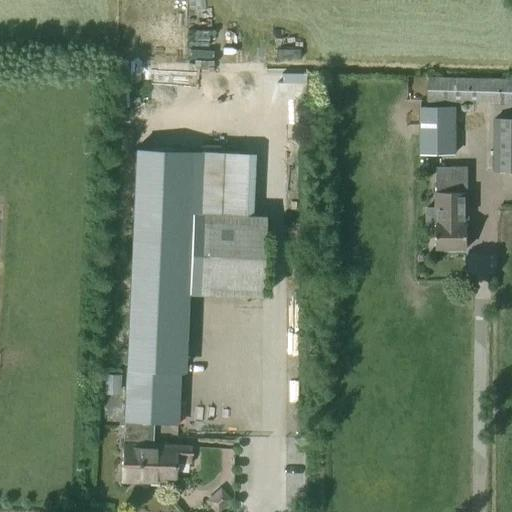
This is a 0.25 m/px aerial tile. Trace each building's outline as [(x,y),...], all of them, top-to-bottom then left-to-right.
[(268,0),(268,10),(283,11),(283,0),(268,0)] [(511,80),(455,78),(454,103),(511,104),(511,80)] [(444,109),(419,109),(418,135),(459,136),(459,121),(444,121),(444,109)] [(201,134),(200,111),(189,111),(190,135),(201,134)] [(511,125),(493,125),(494,177),(511,176),(511,125)] [(130,213),(125,295),(132,295),(182,298),(258,300),(262,219),(196,216),(198,154),(146,151),(143,213),(130,213)] [(200,153),(197,215),(243,217),(245,155),(200,153)] [(467,173),(427,172),(427,209),(437,209),(437,224),(435,224),(436,250),(468,250),(468,224),(465,224),(465,208),(468,208),(467,173)] [(126,323),(119,486),(173,488),(174,465),(188,466),(189,449),(138,448),(139,427),(176,428),(182,298),(132,295),(131,323),(126,323)] [(121,375),(104,375),(104,388),(121,388),(121,375)] [(205,502),(214,511),(219,511),(232,500),(220,488),(217,491),(218,495),(212,499),(209,499),(205,502)]
